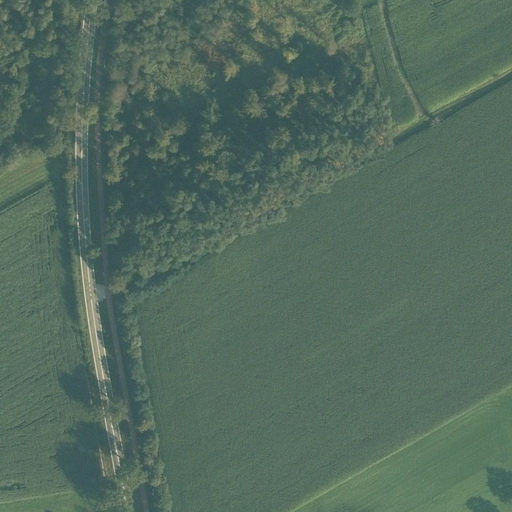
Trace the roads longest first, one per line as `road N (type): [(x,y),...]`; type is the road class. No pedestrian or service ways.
road 1 (primary): [(126,511),(84,237),(81,105),(92,0)]
road 2 (track): [(511,73),(209,245),(121,287),(89,292)]
